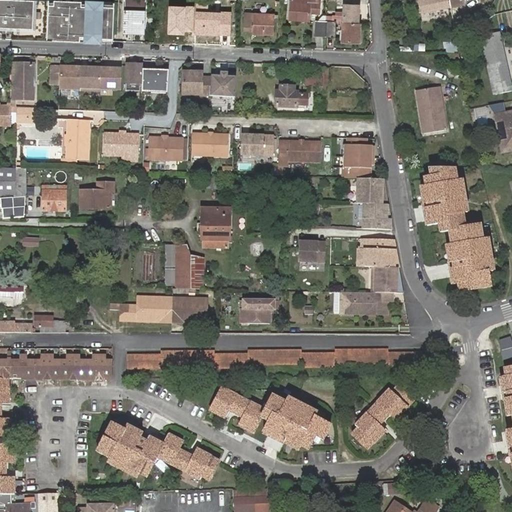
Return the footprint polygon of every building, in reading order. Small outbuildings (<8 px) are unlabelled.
[(0,0),(0,36),(12,37),(12,33),(53,35),(53,39),(80,40),(80,35),(86,36),(85,40),(101,41),(113,41),(114,2),(102,1),(94,1),(93,6),(81,6),(81,1),(68,0),(53,0),(54,5),(13,3),(13,0),(0,0)] [(290,3),(290,22),(309,22),(309,13),(320,14),(320,5),(318,4),(318,0),(293,0),(293,3),(290,3)] [(451,8),(448,0),(418,0),(422,13),(451,8)] [(448,0),(451,8),(465,6),(463,0),(448,0)] [(196,5),(169,4),(168,31),(195,32),(196,5)] [(335,15),(335,23),(343,23),(358,24),(359,5),(345,5),(344,16),(335,15)] [(210,33),(223,33),(229,34),(230,12),(197,10),(195,32),(210,33)] [(144,33),(145,12),(125,12),(124,32),(144,33)] [(244,32),(252,32),(264,33),(264,36),(273,37),(274,15),(253,14),(253,19),(244,20),(244,32)] [(456,38),(463,37),(464,37),(461,21),(458,22),(453,22),(456,38)] [(325,37),(326,22),(316,22),(315,36),(325,37)] [(335,23),(326,22),(325,37),(334,37),(335,23)] [(360,32),(360,24),(358,24),(343,23),(342,42),(355,42),(356,32),(360,32)] [(499,34),(482,38),(494,93),(511,89),(500,40),(499,34)] [(511,49),(509,37),(500,40),(511,89),(511,88),(511,49)] [(143,91),(168,92),(169,71),(144,70),(144,64),(127,63),(126,83),(127,83),(127,90),(140,91),(140,84),(143,84),(143,91)] [(27,99),(34,99),(35,64),(13,64),(13,99),(27,99)] [(122,69),(60,67),(60,90),(101,91),(101,89),(122,90),(122,69)] [(203,72),(184,71),(183,94),(210,95),(211,78),(203,78),(203,72)] [(211,78),(210,95),(210,98),(235,99),(236,76),(228,76),(228,73),(220,73),(220,77),(211,76),(211,78)] [(278,92),(277,106),(297,108),(297,106),(308,106),(309,95),(298,95),(298,93),(295,93),(295,88),(282,87),(282,92),(278,92)] [(416,91),(424,134),(447,130),(441,99),(438,100),(436,88),(416,91)] [(31,108),(16,107),(16,111),(16,120),(31,121),(31,108)] [(511,111),(495,115),(498,131),(505,130),(509,147),(511,145),(511,111)] [(88,122),(67,121),(66,153),(88,153),(88,122)] [(498,131),(502,153),(511,150),(511,145),(509,147),(505,130),(498,131)] [(229,134),(194,133),(193,155),(228,155),(229,134)] [(139,134),(104,134),(103,156),(122,156),(131,156),(131,154),(138,154),(139,134)] [(274,135),(241,134),(241,154),(273,155),(274,135)] [(183,137),(149,136),(148,159),(183,160),(183,137)] [(367,146),(367,138),(348,137),(347,145),(347,157),(346,168),(345,178),(356,178),(371,179),(371,169),(367,169),(368,165),(371,165),(374,165),(375,151),(372,150),(372,146),(367,146)] [(321,141),(278,140),(278,160),(287,160),(320,161),(321,141)] [(26,167),(0,165),(0,196),(27,195),(26,167)] [(456,168),(433,168),(435,178),(428,179),(429,188),(424,188),(425,195),(426,196),(429,196),(430,205),(427,206),(429,214),(433,213),(434,218),(433,218),(435,228),(442,226),(444,236),(452,234),(455,249),(449,250),(450,258),(453,257),(454,266),(452,266),(453,273),(459,272),(460,278),(458,278),(460,286),(461,286),(461,287),(463,295),(479,292),(478,289),(485,288),(485,291),(494,289),(491,276),(495,275),(493,265),(490,265),(489,259),(488,253),(491,253),(489,245),(486,246),(484,229),(468,233),(465,218),(469,217),(468,209),(464,210),(462,198),(466,197),(464,187),(460,188),(456,168)] [(371,179),(356,178),(355,203),(362,203),(383,204),(384,179),(371,179)] [(81,209),(111,208),(111,192),(115,192),(115,182),(98,183),(98,191),(81,191),(81,209)] [(66,211),(66,186),(43,186),(43,211),(66,211)] [(1,199),(2,219),(24,218),(26,197),(1,199)] [(383,204),(362,203),(361,228),(390,229),(388,218),(385,218),(385,209),(383,209),(383,204)] [(228,249),(228,209),(204,209),(204,224),(199,224),(199,231),(204,231),(204,248),(228,249)] [(22,249),(39,249),(39,239),(22,239),(22,249)] [(394,239),(363,239),(362,267),(367,267),(374,267),(399,268),(394,239)] [(317,242),(299,242),(298,262),(324,263),(325,246),(317,246),(317,242)] [(176,246),(166,246),(165,289),(175,290),(176,246)] [(188,246),(176,246),(175,290),(205,290),(205,259),(191,256),(188,246)] [(371,284),(370,293),(385,293),(393,293),(402,293),(402,286),(399,268),(374,267),(374,285),(371,284)] [(0,297),(23,298),(23,290),(0,288),(0,297)] [(385,301),(385,293),(370,293),(367,293),(334,292),(334,312),(340,312),(340,314),(358,314),(361,311),(364,311),(364,314),(387,315),(388,302),(385,301)] [(173,299),(138,299),(138,306),(138,314),(138,322),(172,323),(173,299)] [(207,300),(173,299),(172,323),(207,324),(207,300)] [(278,301),(242,301),(242,309),(240,309),(239,320),(246,320),(248,324),(268,325),(268,314),(268,310),(271,310),(278,310),(278,301)] [(138,306),(123,305),(123,314),(138,314),(138,306)] [(123,314),(123,322),(138,322),(138,314),(123,314)] [(35,327),(53,327),(53,321),(53,317),(35,317),(35,327)] [(66,333),(66,321),(53,321),(53,327),(53,333),(66,333)] [(14,324),(5,325),(5,334),(14,334),(14,324)] [(33,325),(14,324),(14,334),(33,333),(33,331),(36,331),(36,328),(33,329),(33,325)] [(499,338),(505,357),(511,355),(511,334),(499,338)] [(299,367),(331,366),(331,362),(384,362),(385,366),(418,365),(417,355),(417,351),(385,351),(384,348),(331,348),(331,351),(299,352),(299,349),(246,349),(246,352),(212,352),(212,349),(159,350),(159,353),(126,353),(126,357),(126,368),(159,367),(159,364),(213,363),(212,367),(246,366),(246,363),(299,362),(299,367)] [(42,361),(34,361),(35,379),(48,379),(48,357),(41,357),(42,361)] [(60,379),(60,361),(54,361),(54,357),(48,357),(48,379),(60,379)] [(72,379),(72,357),(66,357),(66,361),(60,361),(60,379),(72,379)] [(86,379),(85,361),(77,361),(77,357),(72,357),(72,379),(86,379)] [(99,378),(99,357),(93,357),(93,361),(85,361),(86,379),(99,378)] [(104,357),(99,357),(99,378),(113,378),(113,361),(104,361),(104,357)] [(11,379),(11,361),(11,358),(8,358),(8,361),(0,361),(0,379),(11,379)] [(19,361),(11,361),(11,379),(27,379),(27,361),(27,358),(19,358),(19,361)] [(27,361),(27,379),(35,379),(34,361),(27,361)] [(511,434),(511,435),(511,441),(511,449),(509,450),(510,457),(511,457),(511,466),(511,467),(511,470),(511,372),(501,374),(502,383),(506,382),(508,390),(509,390),(510,396),(505,397),(506,406),(510,405),(511,413),(507,413),(508,420),(511,419),(511,434)] [(0,379),(0,435),(9,435),(11,435),(11,417),(0,417),(0,400),(11,400),(11,379),(0,379)] [(224,418),(229,410),(244,418),(240,426),(253,433),(261,417),(270,421),(264,432),(278,439),(280,434),(288,439),(286,443),(298,450),(301,445),(308,449),(316,436),(323,440),(330,426),(312,417),(314,412),(289,399),(286,404),(273,396),(266,411),(222,388),(211,411),(224,418)] [(387,416),(396,423),(407,411),(406,410),(412,403),(398,390),(392,397),(389,395),(378,406),(380,409),(370,420),(367,417),(356,429),(359,431),(353,438),(367,450),(373,444),(373,445),(375,446),(386,434),(378,426),(387,416)] [(112,424),(98,452),(111,459),(109,463),(136,478),(139,473),(147,477),(157,457),(199,479),(200,476),(209,480),(219,462),(209,457),(210,456),(198,450),(194,458),(178,450),(182,442),(170,436),(165,445),(151,438),(148,443),(140,439),(142,434),(128,427),(126,431),(112,424)] [(0,494),(11,494),(16,494),(15,479),(5,479),(4,462),(16,462),(15,446),(9,446),(0,446),(0,494)] [(405,494),(404,481),(373,483),(374,496),(405,494)] [(322,500),(322,488),(297,489),(297,510),(303,510),(302,498),(308,497),(308,501),(322,500)] [(265,491),(237,492),(237,500),(238,500),(238,510),(251,509),(251,500),(266,500),(265,491)] [(0,509),(0,511),(31,511),(31,504),(12,506),(11,494),(0,494),(0,505),(5,505),(5,510),(0,509)] [(58,511),(58,494),(39,494),(39,511),(58,511)] [(417,511),(413,511),(395,501),(387,511),(429,511),(422,506),(417,511)]
